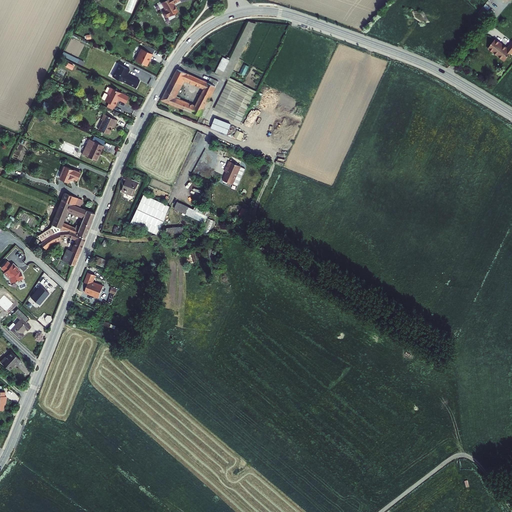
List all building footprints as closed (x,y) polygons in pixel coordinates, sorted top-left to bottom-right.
[(171,2),(175,0),(160,0),(159,1),(161,6),(162,6),(163,9),(161,10),(160,12),(162,15),(164,16),(166,14),(167,15),(176,10),(173,6),(172,6),(171,2)] [(255,25),(249,22),(231,59),(222,76),(229,79),(255,25)] [(494,39),(485,48),(502,62),(508,54),(510,56),(511,53),(511,42),(505,48),(494,39)] [(134,58),(144,63),(148,56),(149,56),(151,52),(141,46),(137,54),(136,53),(134,58)] [(84,64),(85,60),(63,52),(61,56),(84,64)] [(226,59),(223,57),(215,72),(222,76),(231,59),(227,57),(226,59)] [(68,61),(66,66),(72,69),(75,64),(68,61)] [(128,67),(118,62),(111,74),(134,86),(138,78),(125,72),(128,67)] [(245,64),(241,73),(245,75),(250,66),(245,64)] [(162,100),(200,118),(218,81),(210,77),(208,83),(179,69),(175,75),(186,81),(205,90),(196,107),(178,98),(184,85),(173,80),(162,100)] [(186,81),(175,75),(173,80),(184,85),(186,81)] [(106,92),(103,99),(113,104),(115,100),(114,100),(115,97),(123,101),(126,95),(108,86),(105,92),(106,92)] [(115,118),(100,111),(98,115),(99,116),(94,127),(105,132),(108,125),(111,126),(115,118)] [(215,118),(211,127),(227,134),(231,124),(215,118)] [(237,130),(234,137),(242,140),(245,132),(237,130)] [(102,145),(87,139),(80,154),(94,160),(98,150),(99,150),(102,145)] [(225,181),(234,186),(243,168),(231,162),(227,171),(229,173),(225,181)] [(77,170),(61,163),(56,174),(61,176),(61,178),(65,180),(66,176),(69,177),(70,175),(74,177),(77,170)] [(124,188),(135,193),(141,180),(128,174),(126,178),(128,180),(124,188)] [(62,187),(59,195),(72,200),(75,193),(62,187)] [(143,194),(130,223),(157,235),(170,207),(143,194)] [(58,224),(61,225),(82,234),(92,208),(72,200),(59,195),(48,220),(49,220),(58,224)] [(175,210),(204,224),(208,217),(178,203),(175,210)] [(212,233),(216,220),(208,218),(205,231),(212,233)] [(58,224),(49,220),(48,223),(35,231),(39,236),(43,232),(47,228),(50,227),(52,226),(55,225),(58,224)] [(60,232),(61,225),(58,224),(55,225),(52,226),(50,227),(47,228),(43,232),(39,236),(38,237),(46,244),(51,239),(60,234),(60,232)] [(71,262),(82,234),(61,225),(60,232),(63,231),(75,236),(69,249),(64,247),(60,258),(71,262)] [(2,271),(13,283),(23,274),(8,258),(2,263),(6,268),(2,271)] [(86,291),(100,297),(104,285),(94,281),(96,275),(89,272),(85,282),(89,283),(86,291)] [(39,305),(49,293),(39,285),(30,297),(39,305)] [(113,304),(118,288),(113,286),(108,302),(113,304)] [(19,314),(14,320),(23,327),(24,325),(26,326),(29,323),(25,319),(28,315),(17,305),(14,309),(19,314)] [(14,320),(9,325),(19,334),(23,330),(21,329),(23,327),(14,320)] [(21,356),(11,348),(6,353),(5,353),(0,358),(9,366),(15,360),(16,362),(21,356)]
